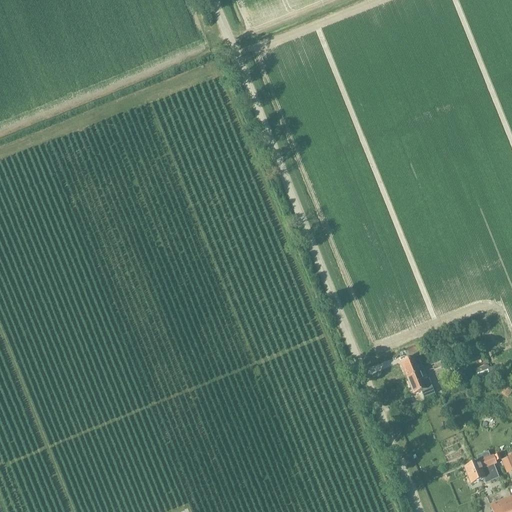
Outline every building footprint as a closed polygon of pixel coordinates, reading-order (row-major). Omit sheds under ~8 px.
[(400,363),(407,379),(419,374),(413,358),(417,356),(415,349),(404,353),(407,360),(400,363)] [(419,374),(407,379),(413,396),(421,392),(423,398),(434,394),(428,379),(427,380),(424,372),(419,374)] [(504,396),(511,387),(505,382),(498,391),(504,396)] [(490,452),(477,457),(478,460),(491,455),(490,452)] [(511,455),(500,461),(506,474),(511,471),(511,455)] [(485,479),(481,471),(496,465),(493,456),(479,461),(479,462),(464,468),(470,485),(485,479)] [(491,511),(511,511),(511,496),(489,506),(491,511)]
